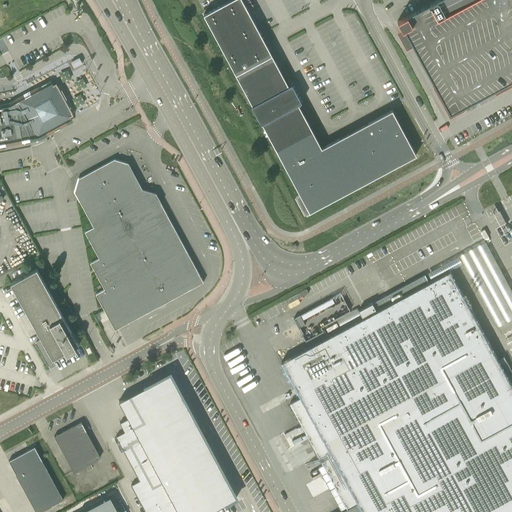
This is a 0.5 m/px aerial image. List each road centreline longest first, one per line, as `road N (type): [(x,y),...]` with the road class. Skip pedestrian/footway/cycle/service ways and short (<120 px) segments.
road 1 (tertiary): [(156,89),(239,248),(241,286),(228,307)]
road 2 (tertiary): [(296,271),(270,265),(256,249),(167,82)]
road 3 (unclassified): [(44,147),(82,316),(112,371)]
road 4 (unclassified): [(361,0),(447,161)]
road 5 (tertiary): [(208,351),(289,511)]
road 6 (unclassified): [(108,87),(77,21),(0,62)]
road 7 (unclassified): [(0,432),(112,371)]
road 8 (tertiary): [(511,161),(398,215)]
